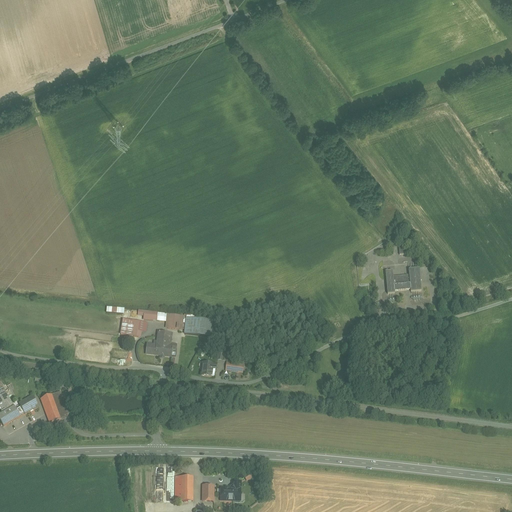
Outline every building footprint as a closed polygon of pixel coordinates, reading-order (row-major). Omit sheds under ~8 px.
[(419,269),(408,270),(409,276),(393,277),(392,272),(385,272),(387,295),(395,294),(394,292),(410,290),(411,293),(421,292),(419,269)] [(150,313),(142,312),(142,319),(150,320),(150,318),(150,313)] [(183,316),(164,314),(163,320),(161,333),(167,334),(166,349),(172,350),(177,350),(180,324),(183,324),(183,319),(183,316)] [(145,328),(135,327),(133,337),(138,338),(139,332),(142,332),(142,331),(145,332),(145,328)] [(159,332),(157,346),(148,345),(147,352),(154,353),(155,354),(156,354),(156,356),(171,358),(172,350),(166,349),(167,334),(161,333),(159,332)] [(213,365),(203,363),(201,377),(211,378),(213,365)] [(0,415),(14,407),(0,382),(0,415)] [(60,392),(41,400),(50,424),(69,417),(60,392)] [(33,397),(19,405),(21,408),(16,410),(19,415),(24,412),(25,415),(34,409),(34,410),(39,407),(33,397)] [(14,407),(0,415),(0,421),(4,427),(20,418),(16,410),(14,407)] [(58,428),(43,429),(44,438),(59,436),(58,428)] [(193,478),(175,478),(175,502),(193,502),(193,478)] [(227,478),(203,478),(203,487),(214,487),(227,488),(227,478)] [(214,487),(203,487),(203,502),(213,502),(214,487)]
